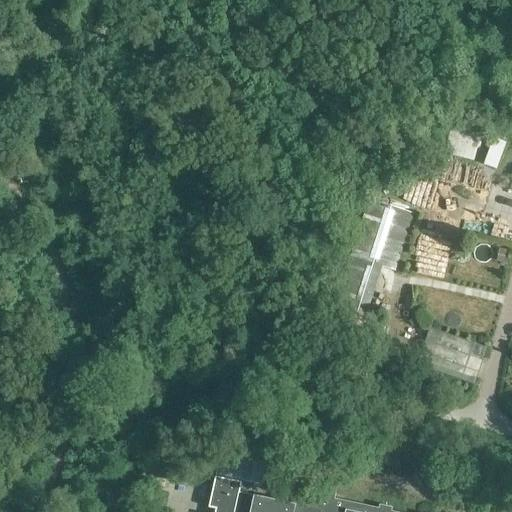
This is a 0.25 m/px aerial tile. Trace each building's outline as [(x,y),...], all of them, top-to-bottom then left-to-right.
[(474,159),(480,135),(452,128),(447,153),(474,159)] [(508,136),(494,132),(486,160),(500,164),(508,136)] [(369,200),(350,257),(394,271),(413,214),(369,200)] [(504,262),(506,251),(499,250),(496,261),(504,262)] [(381,313),(337,298),(331,318),(375,332),(381,313)] [(448,335),(440,373),(477,380),(485,342),(448,335)] [(262,485),(268,462),(221,451),(216,475),(262,485)] [(337,487),(324,484),(321,497),(284,488),(281,502),(254,496),(239,493),(241,483),(215,477),(208,508),(215,510),(214,511),(392,511),(391,511),(392,508),(379,505),(378,509),(334,499),(337,487)]
